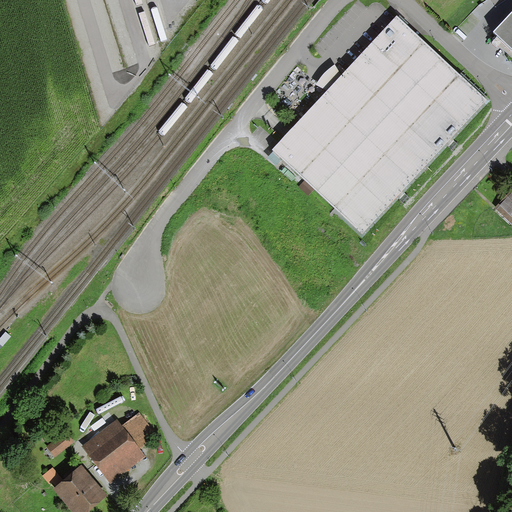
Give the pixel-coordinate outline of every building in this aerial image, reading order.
[(511,5),(485,33),(502,50),(511,59),(511,5)] [(273,154),(366,238),(491,101),(397,17),(342,78),(335,86),(328,93),(273,154)] [(335,86),(342,78),(335,66),(326,73),(321,78),(316,87),(328,93),(335,86)] [(511,193),(503,207),(511,211),(511,193)] [(116,420),(81,445),(108,481),(142,457),(136,449),(155,434),(137,411),(120,425),(116,420)] [(44,444),(52,455),(70,443),(63,431),(44,444)] [(80,461),(50,486),(71,511),(77,511),(104,492),(80,461)]
